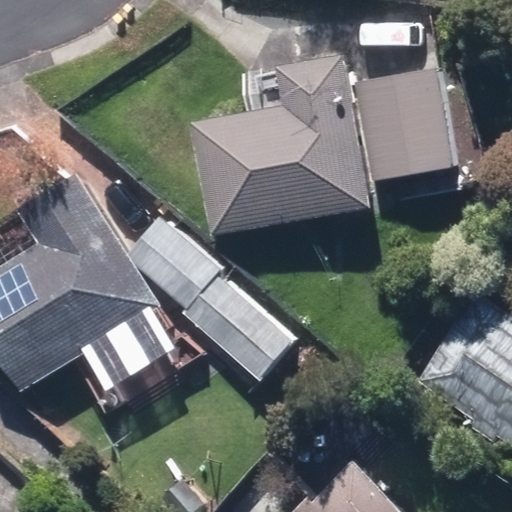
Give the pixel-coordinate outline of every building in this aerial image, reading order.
[(200,119),(219,231),(378,204),(351,51),(287,62),(294,103),(200,119)] [(361,78),(378,177),(459,162),(442,64),(361,78)] [(0,339),(29,386),(90,349),(107,378),(159,347),(141,317),(168,301),(143,260),(192,306),(186,312),(261,380),(302,336),(167,212),(135,247),(88,169),(27,206),(39,227),(0,250),(0,339)] [(505,429),(511,433),(511,309),(485,292),(428,377),(482,412),(476,421),(500,437),(505,429)] [(417,511),(361,458),(308,511),(417,511)]
